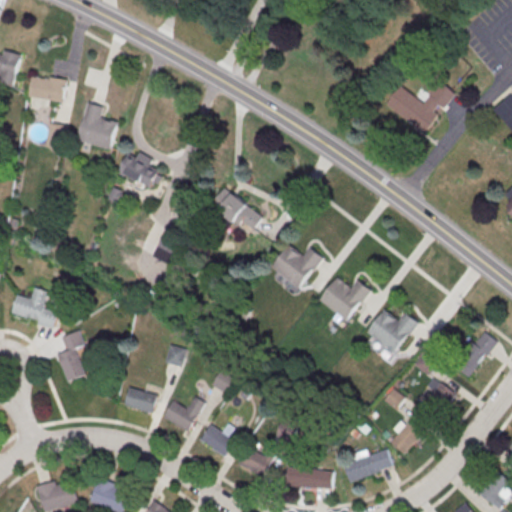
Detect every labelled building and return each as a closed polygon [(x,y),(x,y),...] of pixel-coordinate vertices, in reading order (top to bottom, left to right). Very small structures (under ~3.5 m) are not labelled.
[(22,53),(0,48),(0,79),(17,83),(22,53)] [(69,80),(34,74),(29,105),(51,109),(52,99),(65,101),(69,80)] [(389,107),(403,89),(426,107),(443,85),(457,96),(445,111),(441,108),(437,113),(441,116),(435,128),(425,135),(389,107)] [(511,98),(511,204),(506,198),(511,192),(511,128),(497,112),(511,98)] [(119,122),(105,118),(107,107),(88,102),(79,139),(113,148),(119,122)] [(57,144),(58,129),(51,128),(50,143),(57,144)] [(136,157),(134,155),(122,165),(146,193),(164,177),(152,164),(154,162),(144,150),(136,157)] [(265,214),(227,188),(215,207),(253,232),(265,214)] [(158,246),(177,256),(189,234),(170,224),(158,246)] [(301,291),(325,260),(312,250),(306,258),(291,247),(273,269),(301,291)] [(349,324),(373,293),(361,283),(354,291),(340,280),(322,302),(349,324)] [(55,327),(60,309),(46,306),(50,292),(33,287),(30,297),(18,294),(12,315),(55,327)] [(396,356),(421,325),(408,315),(401,323),(387,312),(369,334),(396,356)] [(58,353),(69,381),(87,374),(79,351),(88,348),(81,330),(63,337),(67,349),(58,353)] [(182,366),(188,350),(172,344),(166,361),(182,366)] [(456,368),(471,380),(488,357),(473,345),(456,368)] [(440,361),(425,351),(416,365),(430,375),(440,361)] [(213,384),(228,393),(237,379),(222,369),(213,384)] [(426,408),(441,420),(458,397),(443,385),(426,408)] [(125,404),(154,413),(159,395),(131,386),(125,404)] [(386,399),(397,408),(405,396),(394,388),(386,399)] [(174,403),(164,420),(190,434),(207,404),(197,398),(189,412),(174,403)] [(297,425),(282,421),(278,435),(292,440),(297,425)] [(393,443),(407,456),(426,434),(412,422),(393,443)] [(212,427),(202,443),(226,459),(237,443),(212,427)] [(351,481),(394,466),(387,447),(370,453),(370,452),(344,461),(351,481)] [(247,449),(239,467),(266,479),(279,453),(270,449),(266,458),(247,449)] [(289,469),(335,472),(334,492),(287,488),(289,469)] [(478,493),(493,505),(511,482),(496,470),(478,493)] [(38,486),(45,510),(80,501),(73,477),(38,486)] [(127,508),(127,484),(95,484),(95,508),(127,508)]
